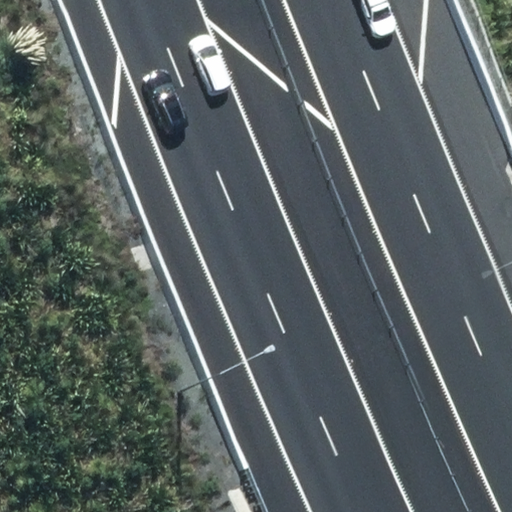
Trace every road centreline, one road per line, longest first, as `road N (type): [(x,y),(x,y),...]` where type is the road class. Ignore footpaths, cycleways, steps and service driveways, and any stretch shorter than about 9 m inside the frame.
road 1 (motorway): [(360,511),(154,0)]
road 2 (motorway): [(333,0),(511,425)]
